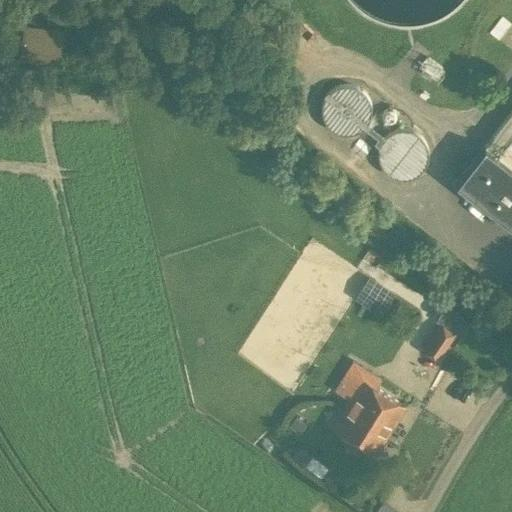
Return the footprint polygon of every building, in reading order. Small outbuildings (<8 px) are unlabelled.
[(57,60),(59,40),(20,37),(18,57),(57,60)] [(511,109),(456,182),(511,225),(511,109)] [(455,329),(463,316),(447,305),(439,319),(455,329)] [(440,321),(421,349),(436,360),(456,332),(440,321)] [(375,454),(405,405),(362,378),(331,426),(375,454)] [(303,474),(304,473),(312,463),(301,454),(292,466),(303,474)]
